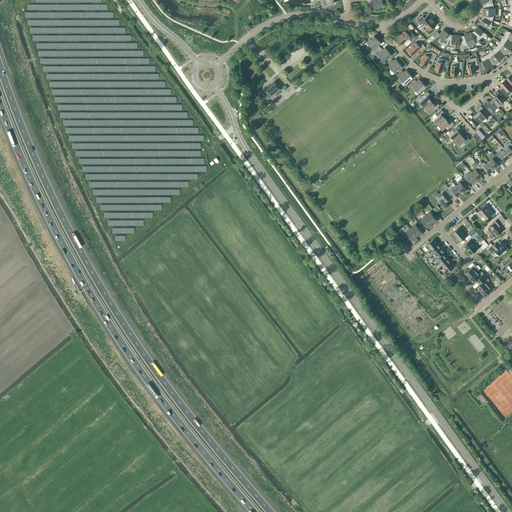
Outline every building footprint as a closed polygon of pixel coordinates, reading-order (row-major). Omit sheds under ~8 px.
[(371,0),(373,8),(383,6),(381,0),(371,0)] [(485,9),(485,11),(485,12),(495,12),(495,8),(494,8),(493,3),(483,6),(484,10),(485,9)] [(485,14),(484,14),(483,18),(492,20),(494,15),(495,16),(495,12),(485,12),(485,14)] [(422,23),(425,26),(432,19),(428,14),(424,18),(423,16),(417,21),(420,25),(422,23)] [(491,25),(492,20),(483,18),(482,22),(483,22),(482,23),(482,24),(491,29),(492,26),(491,25)] [(433,27),(436,24),(432,19),(425,26),(427,29),(425,30),(429,35),(435,30),(433,27)] [(477,30),(477,29),(473,31),(479,39),(483,37),(484,37),(487,34),(479,28),(478,29),(477,30)] [(442,42),(447,44),(450,34),(446,33),(446,34),(445,33),(444,33),(445,31),(443,29),(439,36),(441,37),(438,41),(441,43),(442,42)] [(469,35),(468,36),(472,45),(476,43),(475,42),(479,39),(473,31),(470,34),(469,35)] [(411,41),(415,36),(411,32),(408,35),(405,32),(398,39),(399,40),(401,43),(401,42),(403,44),(408,38),(411,41)] [(451,47),(455,47),(456,37),(455,37),(454,37),(454,36),(450,34),(447,44),(451,45),(451,47)] [(374,49),(372,50),(374,53),(380,47),(378,45),(381,43),(374,35),(367,42),(374,49)] [(468,46),(472,45),(468,36),(466,36),(466,35),(462,36),(464,46),(468,45),(468,46)] [(457,37),(456,37),(455,47),(459,48),(459,46),(464,46),(462,36),(458,36),(458,37),(457,37)] [(503,39),(502,38),(500,41),(510,49),(511,47),(511,44),(511,40),(504,36),(503,39)] [(498,44),(498,45),(496,46),(505,54),(508,50),(509,50),(510,49),(500,41),(498,44)] [(419,49),(421,52),(426,48),(422,43),(419,46),(416,43),(409,50),(410,51),(409,51),(412,54),(412,53),(413,55),(419,49)] [(495,48),(494,48),(492,51),(499,60),(501,59),(505,54),(496,46),(495,48)] [(380,47),(374,53),(376,55),(379,58),(380,56),(384,61),(392,55),(385,47),(382,50),(380,47)] [(489,53),(487,55),(493,64),(498,61),(499,60),(492,51),(489,53)] [(429,52),(426,53),(420,62),(426,65),(430,59),(433,61),(436,55),(431,52),(430,52),(430,53),(429,52)] [(488,68),(488,67),(493,64),(487,55),(484,56),(481,57),(483,61),(480,63),(484,70),(488,68)] [(478,65),(476,57),(470,59),(471,64),(467,64),(469,73),(475,72),(474,65),(478,65)] [(440,58),(438,59),(435,70),(441,72),(443,66),(447,67),(449,61),(440,58)] [(395,73),(402,66),(395,59),(393,61),(391,59),(386,63),(395,73)] [(452,63),(452,65),(451,74),(457,74),(458,68),(462,68),(462,62),(454,61),(452,63)] [(397,74),(405,84),(413,77),(406,70),(404,72),(402,70),(397,74)] [(418,93),(426,87),(419,79),(417,81),(415,79),(410,83),(418,93)] [(509,90),(511,87),(505,79),(500,84),(504,88),(501,91),(506,97),(511,92),(509,90)] [(278,95),(276,94),(281,90),(274,82),(262,92),(263,94),(262,95),(265,100),(267,99),(268,100),(270,99),(271,100),(278,95)] [(421,96),(419,98),(420,102),(424,107),(431,100),(428,97),(431,95),(427,91),(422,96),(421,96)] [(495,97),(492,99),(498,107),(503,102),(499,98),(502,96),(497,91),(493,94),(495,97)] [(494,111),(498,107),(492,99),(489,102),(487,100),(483,103),(488,109),(487,109),(492,115),(493,114),(494,111)] [(431,100),(424,107),(428,111),(430,114),(434,110),(440,105),(436,101),(434,103),(431,100)] [(478,111),(475,114),(482,121),(486,117),(490,117),(490,116),(485,110),(485,111),(480,105),(476,109),(478,111)] [(434,120),(438,125),(445,118),(443,115),(445,113),(441,109),(436,114),(438,116),(434,120)] [(477,125),(482,121),(475,114),(472,117),(470,114),(466,118),(471,123),(473,121),(477,125)] [(448,121),(445,118),(438,125),(442,129),(446,126),(448,128),(454,123),(450,119),(448,121)] [(454,133),(450,136),(454,141),(462,135),(459,131),(461,129),(458,125),(452,130),(454,133)] [(462,135),(454,141),(459,146),(459,145),(462,147),(465,144),(466,144),(470,140),(467,136),(464,138),(462,135)] [(511,149),(511,144),(510,142),(503,148),(510,157),(511,154),(511,150),(511,149)] [(506,160),(510,157),(503,148),(504,150),(502,151),(500,150),(496,154),(501,159),(503,157),(506,160)] [(491,159),(488,161),(495,169),(499,166),(495,161),(497,159),(492,153),(489,156),(491,159)] [(490,173),(495,169),(488,161),(486,164),(484,162),(483,163),(481,161),(478,163),(475,160),(474,161),(478,165),(481,168),(482,168),(484,170),(487,168),(490,173)] [(473,169),(474,171),(471,173),(478,181),(482,177),(478,173),(481,171),(479,169),(481,168),(478,165),(473,169)] [(470,180),(474,184),(478,181),(471,173),(469,175),(467,173),(463,177),(468,181),(470,180)] [(459,183),(456,185),(462,193),(467,190),(463,185),(465,183),(461,178),(457,181),(459,183)] [(452,186),(447,190),(451,195),(455,192),(458,197),(462,193),(456,185),(453,188),(452,186)] [(449,204),(447,202),(450,200),(443,192),(438,196),(441,199),(438,201),(444,208),(449,204)] [(484,215),(486,218),(493,213),(488,208),(488,207),(486,204),(477,212),(481,217),(484,215)] [(437,221),(430,212),(426,215),(433,224),(437,221)] [(421,219),(428,228),(433,224),(426,215),(421,219)] [(490,227),(497,236),(503,231),(499,226),(502,223),(498,219),(494,222),(495,223),(490,227)] [(423,233),(415,224),(411,228),(418,237),(423,233)] [(471,226),(468,229),(472,234),(476,231),(471,226)] [(459,227),(453,233),(456,237),(463,231),(459,227)] [(406,232),(414,240),(418,237),(411,228),(406,232)] [(460,242),(467,236),(463,231),(456,237),(460,242)] [(434,239),(427,244),(431,249),(437,243),(434,239)] [(470,240),(463,245),(467,250),(474,244),(470,240)] [(497,251),(499,255),(501,253),(503,254),(507,251),(505,249),(507,248),(501,242),(497,246),(495,244),(490,248),(495,253),(497,251)] [(434,253),(441,248),(437,243),(431,249),(434,253)] [(471,254),(478,249),(474,244),(467,250),(471,254)] [(443,253),(445,252),(441,248),(434,253),(438,258),(443,253)] [(436,259),(440,263),(447,258),(443,253),(438,258),(436,259)] [(509,265),(511,268),(511,259),(510,257),(502,263),(506,267),(509,265)] [(444,268),(451,262),(447,258),(440,263),(444,268)] [(448,272),(454,266),(451,262),(444,268),(448,272)] [(465,273),(469,277),(476,272),(476,271),(479,269),(475,265),(465,273)] [(481,271),(478,274),(476,272),(469,277),(473,282),(476,280),(478,282),(485,276),(481,271)] [(489,280),(485,276),(478,282),(479,284),(477,286),(481,291),(487,285),(485,283),(489,280)] [(484,296),(491,290),(487,285),(481,291),(484,296)]
